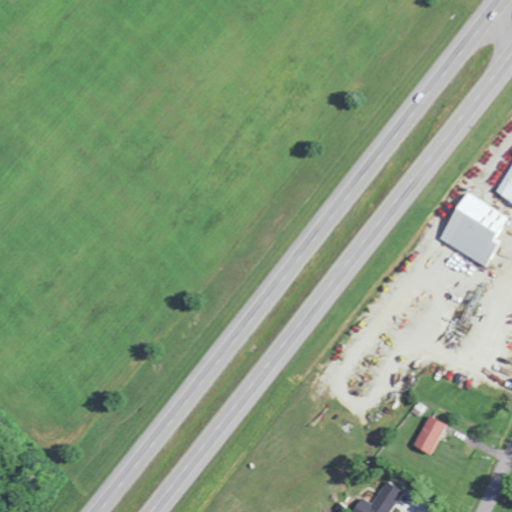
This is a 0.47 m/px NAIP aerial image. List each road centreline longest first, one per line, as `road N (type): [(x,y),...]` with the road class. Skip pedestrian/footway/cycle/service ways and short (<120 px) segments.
road 1 (primary): [(495,0),(94,511)]
road 2 (primary): [(156,511),(511,59)]
